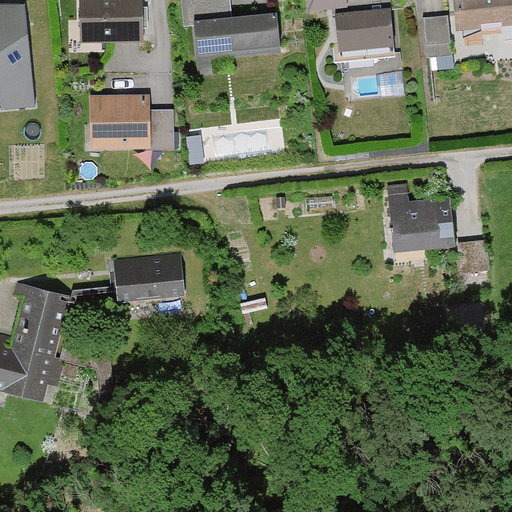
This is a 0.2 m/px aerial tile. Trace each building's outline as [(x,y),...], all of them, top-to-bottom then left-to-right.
[(138,40),(137,0),(76,0),(77,41),(138,40)] [(267,25),(266,15),(230,18),(228,0),(177,0),(180,29),(191,29),(195,76),(214,74),(213,62),(227,61),(226,53),(278,49),(276,24),(267,25)] [(303,0),(305,13),(343,9),(342,0),(303,0)] [(511,0),(450,0),(453,33),(499,29),(500,43),(511,42),(511,0)] [(32,105),(22,6),(0,6),(0,86),(5,108),(32,105)] [(335,53),(389,48),(386,13),(332,18),(335,53)] [(447,56),(443,17),(420,19),(423,58),(447,56)] [(144,111),(144,94),(88,93),(86,148),(166,150),(167,111),(144,111)] [(428,208),(428,200),(385,203),(389,253),(449,248),(445,206),(428,208)] [(179,298),(175,258),(110,264),(114,304),(179,298)] [(0,392),(41,403),(67,299),(22,288),(8,341),(0,338),(0,392)]
